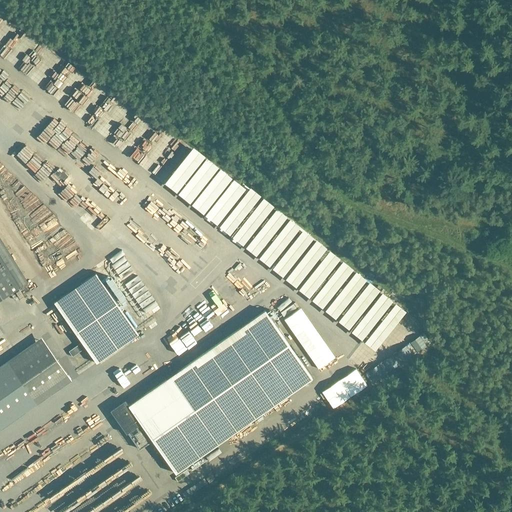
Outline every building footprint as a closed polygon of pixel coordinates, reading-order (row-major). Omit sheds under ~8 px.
[(15,38),(20,30),(14,26),(9,34),(15,38)] [(29,93),(23,99),(30,107),(36,101),(29,93)] [(57,120),(50,126),(57,135),(65,129),(57,120)] [(108,141),(115,147),(125,133),(118,128),(108,141)] [(29,154),(26,157),(33,165),(36,162),(29,154)] [(60,167),(55,172),(64,180),(69,175),(60,167)] [(267,218),(279,225),(284,216),(272,209),(267,218)] [(279,230),(292,236),(297,226),(285,219),(279,230)] [(0,236),(0,299),(23,285),(28,282),(0,236)] [(332,265),(337,258),(326,250),(297,288),(306,295),(312,287),(308,284),(313,278),(309,276),(318,264),(322,267),(327,261),(332,265)] [(341,273),(340,274),(346,276),(350,266),(337,261),(333,269),(341,273)] [(310,301),(374,347),(403,308),(391,299),(377,289),(377,288),(365,280),(352,299),(348,296),(362,277),(351,269),(328,301),(316,292),(310,301)] [(124,272),(111,280),(138,319),(150,311),(124,272)] [(138,333),(96,273),(54,302),(96,363),(138,333)] [(215,321),(230,308),(213,288),(207,293),(210,296),(201,304),(215,321)] [(266,309),(129,405),(126,401),(113,410),(139,448),(152,439),(176,472),(313,377),(266,309)] [(391,335),(383,343),(393,352),(419,323),(415,320),(408,328),(405,325),(394,338),(391,335)] [(41,336),(0,365),(0,429),(71,379),(41,336)] [(84,348),(80,343),(69,351),(72,356),(84,348)] [(319,386),(287,410),(293,419),(325,395),(319,386)]
